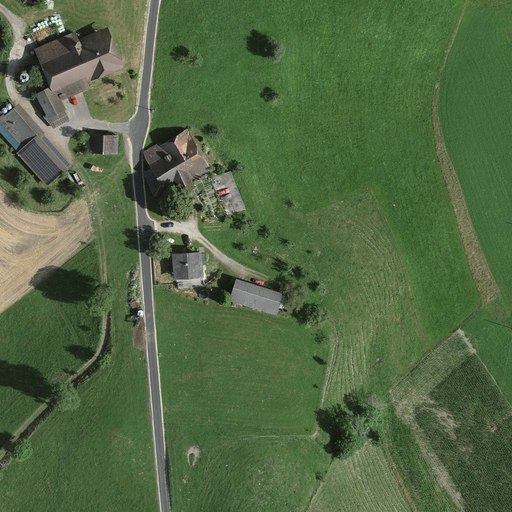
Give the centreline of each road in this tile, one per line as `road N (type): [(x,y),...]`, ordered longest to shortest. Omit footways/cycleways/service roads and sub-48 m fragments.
road 1 (unclassified): [(166,511),(136,163),(155,0)]
road 2 (track): [(0,458),(105,339),(93,213),(59,134)]
road 3 (track): [(0,9),(20,40),(14,96),(45,131),(139,129)]
